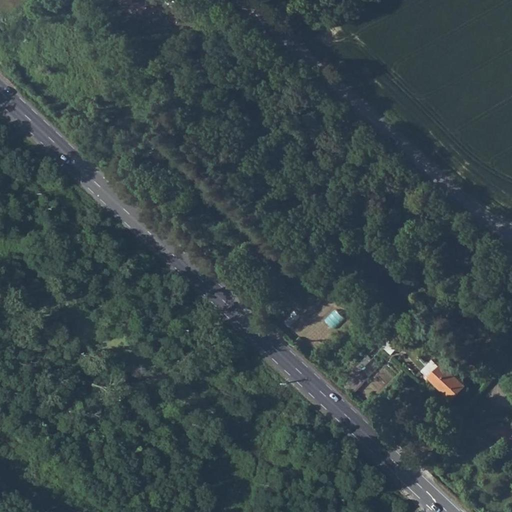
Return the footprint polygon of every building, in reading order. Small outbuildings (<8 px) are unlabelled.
[(403,342),(391,330),(385,336),(397,348),(403,342)] [(385,336),(379,343),(392,355),(397,348),(385,336)] [(367,356),(341,385),(353,396),(368,379),(360,373),(371,360),(367,356)] [(441,365),(433,358),(423,369),(431,376),(430,378),(453,398),(466,383),(444,363),(441,365)] [(362,396),(377,404),(393,375),(379,367),(362,396)]
